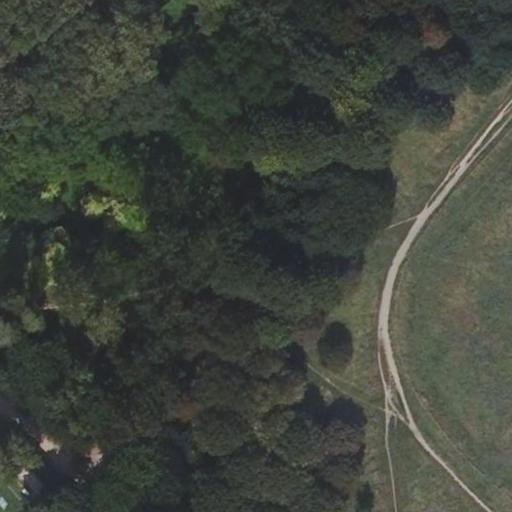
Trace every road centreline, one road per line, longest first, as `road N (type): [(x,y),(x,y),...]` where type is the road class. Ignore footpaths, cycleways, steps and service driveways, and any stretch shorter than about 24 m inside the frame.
road 1 (unknown): [(0,308),(231,282),(429,212)]
road 2 (unknown): [(395,511),(381,331),(389,283),(429,212),(511,116)]
road 3 (unclassified): [(185,511),(175,469),(155,455),(130,453),(84,480)]
road 4 (unknown): [(470,500),(388,392)]
